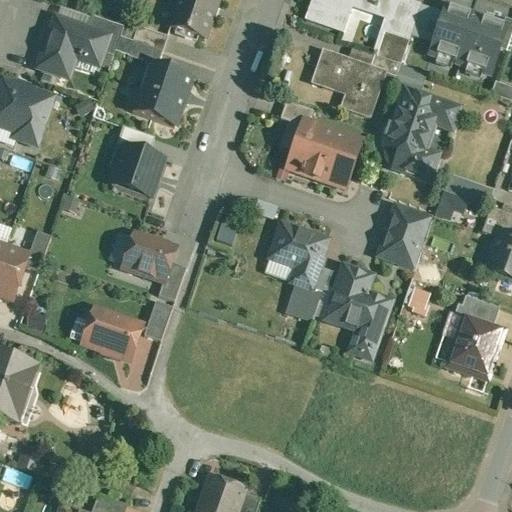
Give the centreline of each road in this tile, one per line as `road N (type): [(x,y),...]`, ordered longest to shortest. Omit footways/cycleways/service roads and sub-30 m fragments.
road 1 (residential): [(379,511),(286,465),(182,438),(159,511)]
road 2 (residential): [(208,169),(267,0)]
road 3 (residential): [(362,221),(208,169)]
